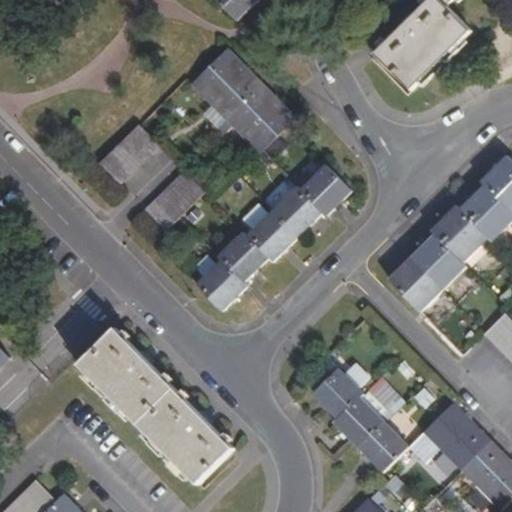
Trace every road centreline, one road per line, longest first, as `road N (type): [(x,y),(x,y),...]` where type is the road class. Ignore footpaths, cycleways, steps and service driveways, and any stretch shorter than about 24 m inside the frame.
road 1 (residential): [(231,384),(0,151)]
road 2 (residential): [(342,264),(507,427)]
road 3 (residential): [(422,178),(372,134),(335,47),(337,0)]
road 4 (unclassified): [(138,511),(63,436),(0,496)]
road 5 (residential): [(231,384),(342,264)]
road 6 (residential): [(297,511),(297,474),(280,433),(231,384)]
